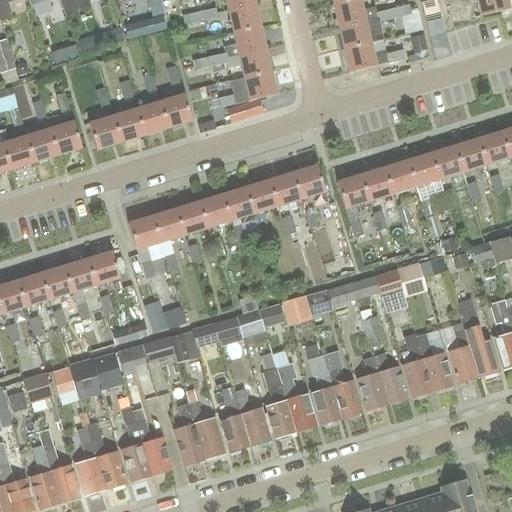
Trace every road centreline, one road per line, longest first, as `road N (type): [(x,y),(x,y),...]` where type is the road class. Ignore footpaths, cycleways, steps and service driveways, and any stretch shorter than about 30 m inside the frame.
road 1 (residential): [(0,213),(320,116)]
road 2 (residential): [(200,511),(511,418)]
road 3 (residential): [(320,116),(511,60)]
